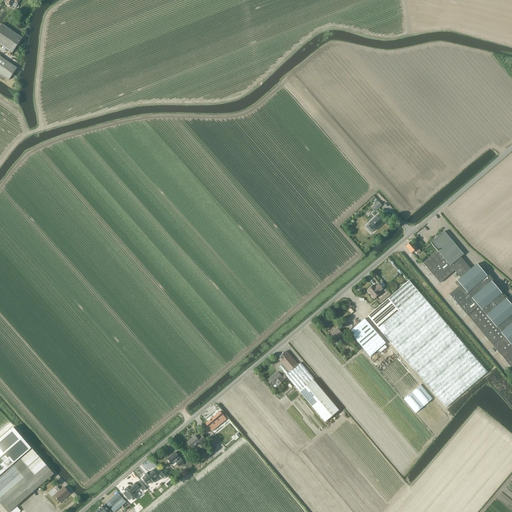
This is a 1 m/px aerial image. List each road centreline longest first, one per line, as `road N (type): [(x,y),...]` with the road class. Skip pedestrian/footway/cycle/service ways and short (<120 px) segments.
road 1 (track): [(0,185),(26,153),(73,133),(154,115),(250,110),(332,43),(388,53),(441,43),(482,52),(511,84)]
road 2 (unclassified): [(79,511),(511,147)]
road 3 (track): [(511,44),(448,28),(387,38),(325,27),(248,93),(209,103),(132,103),(26,134),(0,162)]
road 4 (track): [(214,399),(310,511)]
road 5 (track): [(377,194),(280,84)]
road 6 (track): [(43,128),(39,91),(51,13),(71,0)]
